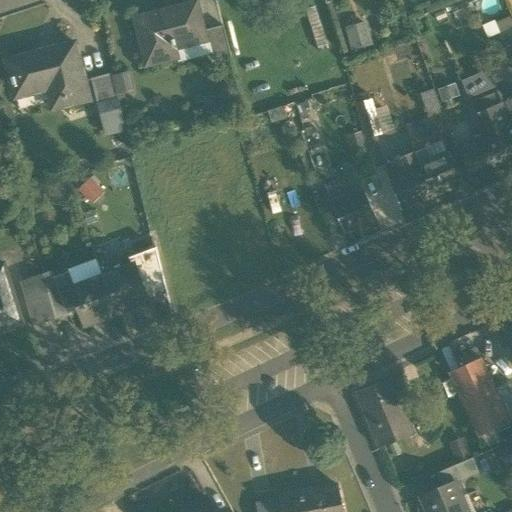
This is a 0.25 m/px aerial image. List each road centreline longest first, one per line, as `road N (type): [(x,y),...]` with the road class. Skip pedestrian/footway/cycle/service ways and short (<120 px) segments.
road 1 (residential): [(0,402),(511,191)]
road 2 (residential): [(332,385),(75,511)]
road 3 (residential): [(511,300),(332,385)]
road 4 (residential): [(332,385),(389,511)]
